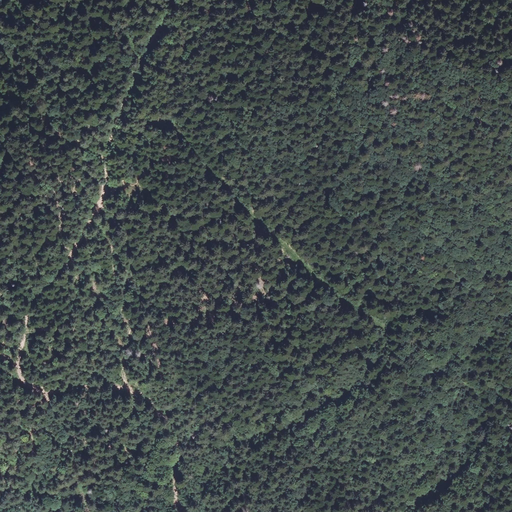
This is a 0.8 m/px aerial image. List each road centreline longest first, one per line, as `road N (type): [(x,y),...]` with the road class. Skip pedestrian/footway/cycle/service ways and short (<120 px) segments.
road 1 (track): [(170,0),(119,111),(102,196),(76,246),(26,307),(20,363)]
road 2 (track): [(20,363),(31,386),(125,385),(154,404),(175,436),(175,504)]
road 3 (track): [(102,196),(122,298),(125,385)]
